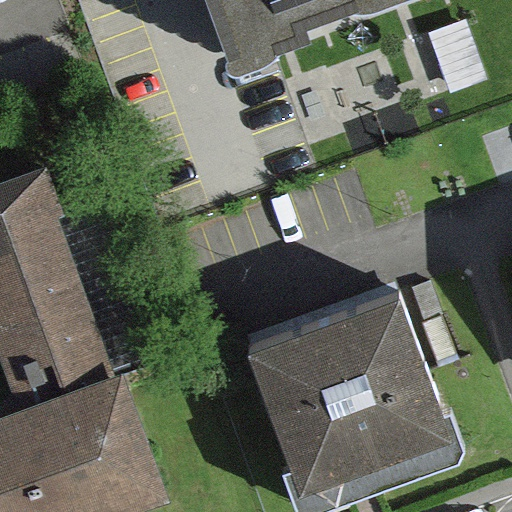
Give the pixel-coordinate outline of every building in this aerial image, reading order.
[(393,0),(213,0),(236,58),(393,0)] [(473,19),(437,28),(452,88),(488,78),(473,19)] [(40,162),(0,176),(0,297),(32,388),(0,399),(0,511),(84,511),(172,482),(127,352),(109,358),(40,162)] [(442,283),(418,286),(430,366),(454,362),(442,283)] [(405,291),(252,342),(304,497),(456,446),(405,291)]
